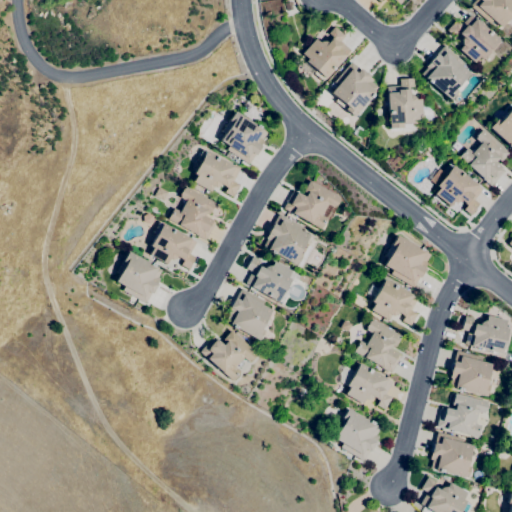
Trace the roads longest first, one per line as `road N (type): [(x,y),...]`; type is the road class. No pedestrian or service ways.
road 1 (residential): [(511,292),(305,130),(252,33),(250,0)]
road 2 (residential): [(16,0),(37,63),(81,77),(197,52),(251,17)]
road 3 (residential): [(466,258),(439,315),(390,493)]
road 4 (residential): [(305,130),(189,312)]
road 5 (residential): [(440,0),(396,49),(333,0)]
